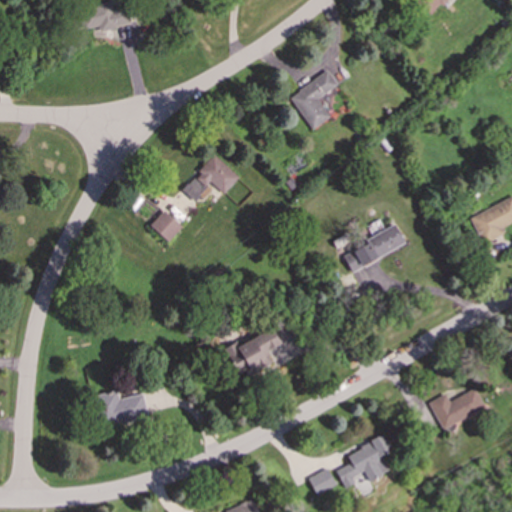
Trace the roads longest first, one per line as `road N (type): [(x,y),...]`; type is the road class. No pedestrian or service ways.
road 1 (residential): [(323,0),(218,77),(118,131),(38,316),(28,368),(24,502)]
road 2 (residential): [(511,298),(206,464),(103,495),(0,500)]
